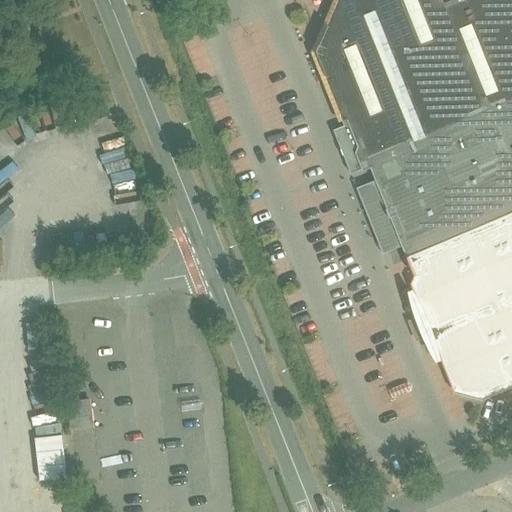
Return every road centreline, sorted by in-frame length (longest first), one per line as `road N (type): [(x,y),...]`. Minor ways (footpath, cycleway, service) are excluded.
road 1 (secondary): [(106,0),(311,511)]
road 2 (residential): [(511,464),(394,511)]
